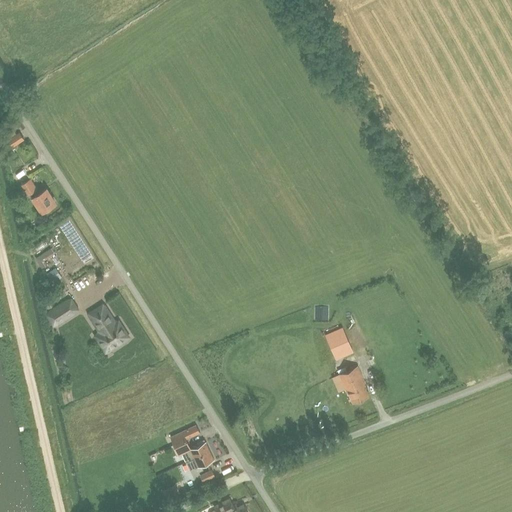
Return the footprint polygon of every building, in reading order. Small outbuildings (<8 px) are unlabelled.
[(5,141),(10,149),(25,140),(20,132),(5,141)] [(33,196),(32,197),(42,212),(56,203),(46,188),(39,193),(37,189),(30,178),(20,185),(27,196),(31,193),(33,196)] [(57,280),(66,275),(62,268),(53,273),(57,280)] [(382,301),(387,299),(383,290),(372,295),(377,308),(384,305),(382,301)] [(71,299),(67,300),(50,311),(47,314),(53,325),(58,323),(75,313),(78,309),(71,299)] [(125,341),(129,337),(118,320),(115,321),(105,306),(103,304),(88,313),(89,316),(99,332),(95,335),(105,352),(111,350),(125,341)] [(326,373),(340,366),(326,336),(311,343),(326,373)] [(383,339),(357,350),(361,360),(387,348),(383,339)] [(369,395),(365,385),(357,366),(339,374),(348,393),(353,403),(369,395)] [(177,412),(178,413),(181,419),(166,426),(170,437),(179,455),(182,453),(186,462),(187,462),(190,469),(195,467),(197,471),(202,469),(201,465),(213,459),(205,442),(204,443),(202,440),(197,443),(198,445),(191,449),(186,439),(200,432),(196,425),(191,414),(189,415),(188,413),(184,415),(182,410),(177,412)] [(212,468),(200,474),(203,481),(215,475),(212,468)] [(247,511),(243,504),(237,507),(236,505),(233,506),(229,498),(214,506),(216,509),(210,511),(247,511)]
